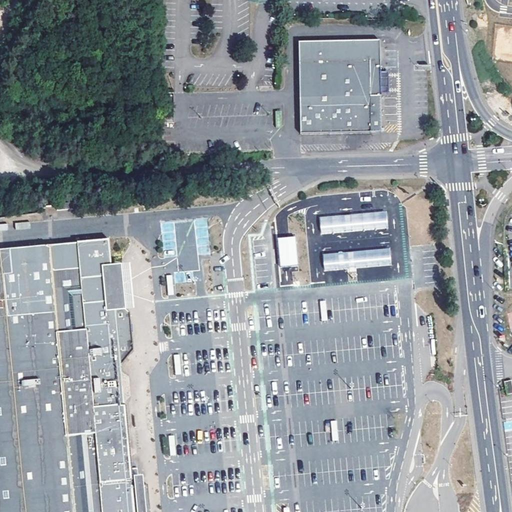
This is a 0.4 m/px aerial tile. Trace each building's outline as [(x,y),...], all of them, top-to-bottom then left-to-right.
[(380,75),(380,40),(298,42),(301,134),(375,131),(382,131),(381,90),(380,75)] [(388,211),(320,218),(322,236),(389,230),(388,211)] [(295,237),(278,238),(280,267),(298,266),(295,237)] [(0,511),(134,511),(120,366),(122,366),(124,363),(127,365),(134,357),(132,355),(134,351),(134,348),(145,346),(142,318),(131,319),(131,314),(128,311),(129,308),(128,307),(122,303),(121,301),(105,302),(103,289),(102,278),(112,277),(109,240),(0,250),(0,511)] [(323,255),(325,271),(392,266),(391,249),(323,255)] [(125,300),(127,302),(126,293),(125,283),(124,276),(112,277),(102,278),(103,289),(105,302),(121,301),(122,303),(125,300)] [(502,382),(505,396),(511,394),(511,386),(511,380),(502,382)]
